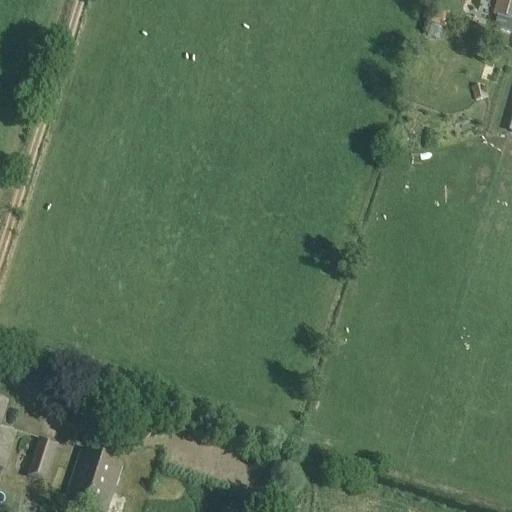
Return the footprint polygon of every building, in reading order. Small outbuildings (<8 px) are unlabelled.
[(511,0),(497,0),(493,17),(511,21),(511,0)] [(432,12),(428,25),(442,29),(445,15),(432,12)] [(0,430),(0,418),(4,406),(0,404),(0,469),(1,470),(13,435),(0,430)] [(43,483),(55,449),(37,443),(26,478),(43,483)] [(89,511),(105,511),(120,468),(79,454),(63,504),(89,511)]
